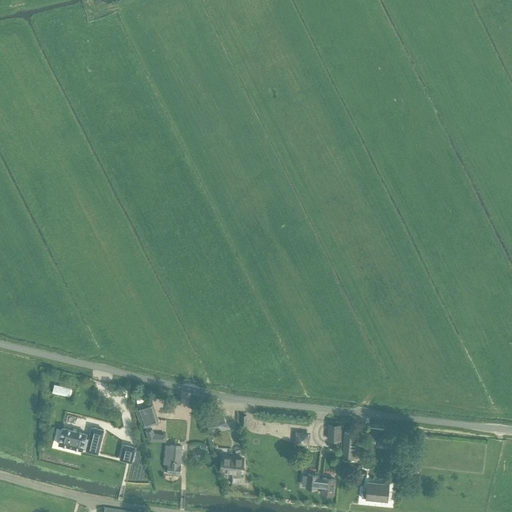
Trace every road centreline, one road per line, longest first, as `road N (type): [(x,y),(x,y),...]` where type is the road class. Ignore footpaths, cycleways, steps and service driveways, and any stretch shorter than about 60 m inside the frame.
road 1 (unclassified): [(0,344),(232,399),(511,430)]
road 2 (unclassified): [(0,477),(171,511)]
